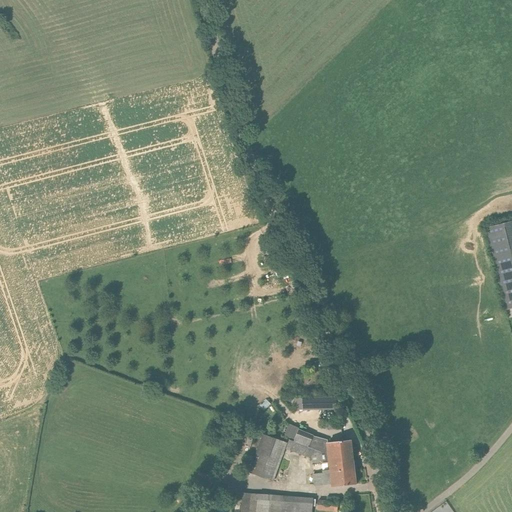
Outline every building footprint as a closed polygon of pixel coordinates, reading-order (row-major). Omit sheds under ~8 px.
[(511,221),(485,228),(491,252),(506,310),(511,308),(511,221)] [(336,397),(302,398),(302,410),(336,409),(336,397)] [(272,404),(267,400),(260,407),(265,411),(272,404)] [(329,462),(354,460),(351,440),(328,443),(328,440),(313,435),(298,430),(294,441),(293,442),(322,452),(324,464),(328,463),(327,463),(329,462)] [(287,443),(263,434),(249,473),(273,481),(287,443)] [(312,465),(324,464),(322,452),(293,442),(294,441),(289,440),(286,449),(312,459),(313,464),(312,464),(312,465)] [(355,469),(354,460),(329,462),(330,469),(323,470),(323,473),(324,477),(331,476),(331,472),(355,469)] [(332,483),(332,487),(356,484),(355,469),(331,472),(331,476),(324,477),(323,473),(313,474),(314,485),(332,483)] [(311,511),(313,499),(251,494),(243,493),(240,511),(311,511)] [(318,500),(317,510),(337,511),(338,498),(327,497),(326,501),(318,500)]
